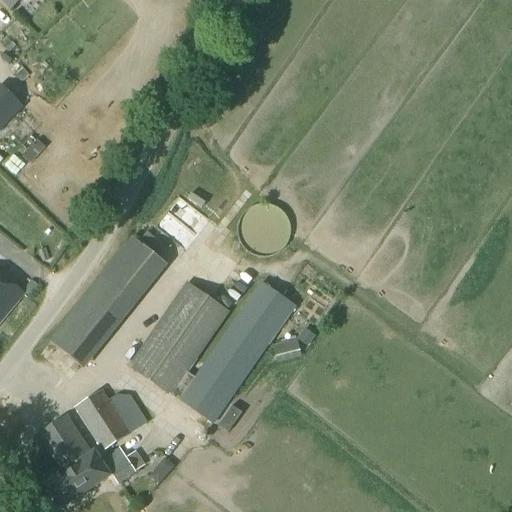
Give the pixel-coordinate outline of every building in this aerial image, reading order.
[(19,0),(1,0),(10,9),(19,0)] [(1,88),(0,89),(0,128),(21,108),(1,88)] [(272,207),(264,206),(258,206),(252,208),(245,213),(240,219),(237,227),(237,234),(239,242),(243,250),(250,255),(258,258),(269,258),(277,255),(285,248),(288,241),(290,231),(288,223),(281,213),(272,207)] [(133,240),(49,343),(81,369),(165,265),(133,240)] [(0,324),(25,296),(0,273),(0,324)] [(179,402),(212,426),(296,307),(262,284),(194,379),(179,368),(221,309),(187,285),(129,368),(163,392),(170,381),(186,392),(179,402)] [(303,331),(296,340),(307,348),(314,339),(303,331)] [(301,358),(296,340),(272,346),(276,364),(301,358)] [(74,409),(102,454),(130,436),(147,425),(130,398),(117,394),(107,401),(101,392),(74,409)] [(66,419),(39,436),(65,476),(47,487),(60,507),(106,478),(93,457),(91,459),(66,419)] [(119,450),(103,461),(118,486),(135,474),(144,467),(136,455),(126,461),(119,450)]
